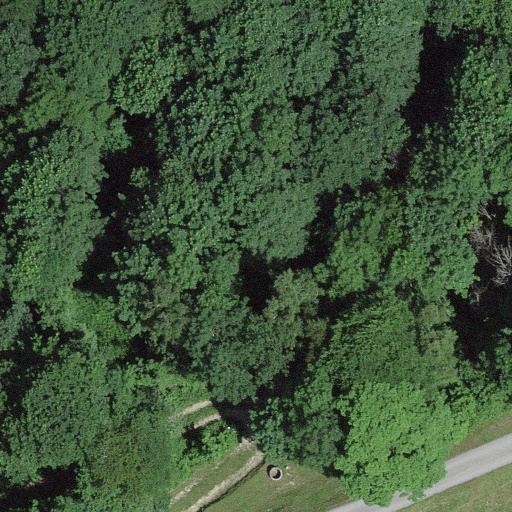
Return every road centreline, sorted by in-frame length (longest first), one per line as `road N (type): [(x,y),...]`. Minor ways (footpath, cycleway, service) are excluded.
road 1 (track): [(183,511),(265,440),(262,420),(223,403),(0,497)]
road 2 (unclassified): [(511,452),(365,511)]
